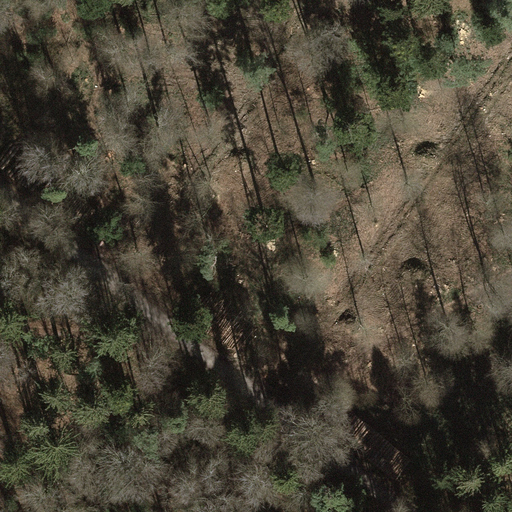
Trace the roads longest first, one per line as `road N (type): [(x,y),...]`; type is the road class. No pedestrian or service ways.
road 1 (track): [(409,511),(0,196)]
road 2 (track): [(241,383),(336,354),(511,268)]
road 3 (track): [(0,340),(171,329)]
